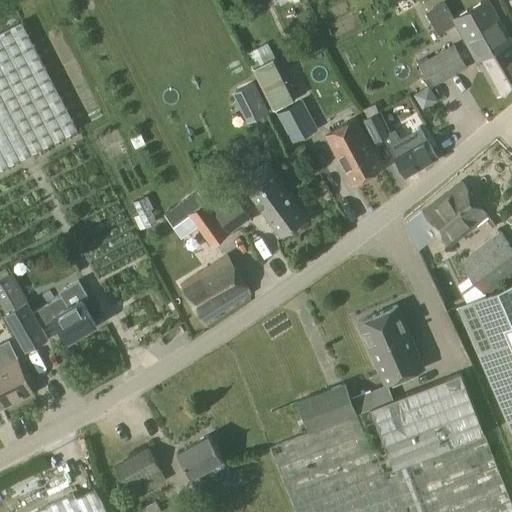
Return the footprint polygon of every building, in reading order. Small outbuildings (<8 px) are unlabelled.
[(511,45),(511,40),(489,0),(480,0),(453,15),(452,16),(456,23),(479,64),(511,45)] [(438,33),(456,23),(452,16),(453,15),(445,1),(426,11),(438,33)] [(21,19),(0,30),(0,168),(77,126),(21,19)] [(454,44),(434,56),(418,64),(432,87),(468,67),(454,44)] [(511,45),(479,64),(497,97),(511,88),(511,45)] [(271,61),(255,69),(279,112),(294,104),(271,61)] [(251,79),(230,89),(244,120),(266,109),(251,79)] [(429,84),(413,94),(423,109),(438,100),(429,84)] [(302,100),(294,104),(279,112),(278,113),(283,121),(278,123),(288,143),(318,128),(302,100)] [(380,110),(368,116),(362,119),(374,142),(392,133),(380,110)] [(325,133),(353,184),(383,167),(356,117),(325,133)] [(388,144),(406,176),(438,158),(419,125),(400,137),(398,133),(392,137),(394,140),(388,144)] [(224,166),(278,239),(310,215),(257,143),(224,166)] [(462,180),(422,210),(449,245),(489,215),(462,180)] [(214,213),(229,233),(251,217),(236,196),(214,213)] [(185,209),(191,216),(207,206),(200,197),(185,209)] [(185,209),(170,221),(177,231),(192,219),(211,246),(227,234),(207,206),(191,216),(185,209)] [(485,293),(490,292),(511,274),(511,245),(500,229),(460,260),(462,263),(469,273),(485,293)] [(180,283),(204,322),(251,292),(227,254),(180,283)] [(11,273),(0,279),(0,297),(19,287),(11,273)] [(467,301),(485,293),(469,273),(458,283),(467,301)] [(5,313),(26,349),(47,336),(41,326),(55,318),(67,339),(96,322),(82,299),(88,295),(79,280),(60,291),(62,295),(33,312),(27,301),(5,313)] [(511,282),(490,292),(485,293),(467,301),(458,305),(511,428),(511,282)] [(397,304),(358,321),(386,384),(424,367),(397,304)] [(0,365),(0,402),(2,407),(34,392),(17,357),(0,365)] [(299,400),(311,431),(270,446),(296,511),(511,511),(511,501),(461,372),(392,399),(387,388),(351,402),(344,383),(299,400)] [(209,434),(177,452),(191,476),(192,476),(200,490),(213,482),(205,468),(222,458),(209,434)] [(148,446),(115,464),(128,488),(162,469),(148,446)] [(107,511),(95,487),(76,496),(74,492),(34,511),(107,511)]
